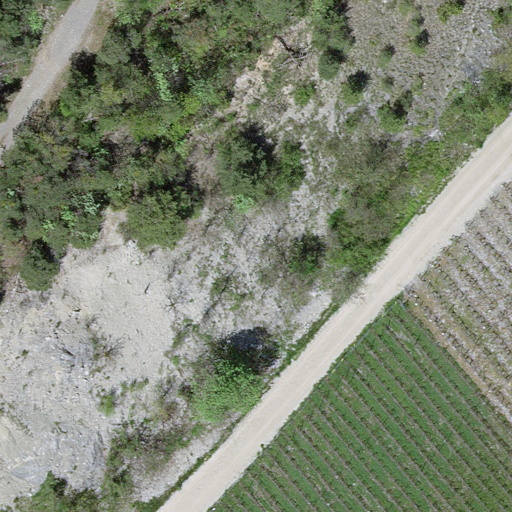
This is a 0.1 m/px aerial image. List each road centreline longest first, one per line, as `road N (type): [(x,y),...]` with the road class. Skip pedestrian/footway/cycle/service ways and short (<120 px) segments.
road 1 (track): [(511,164),(193,511)]
road 2 (track): [(0,136),(100,0)]
